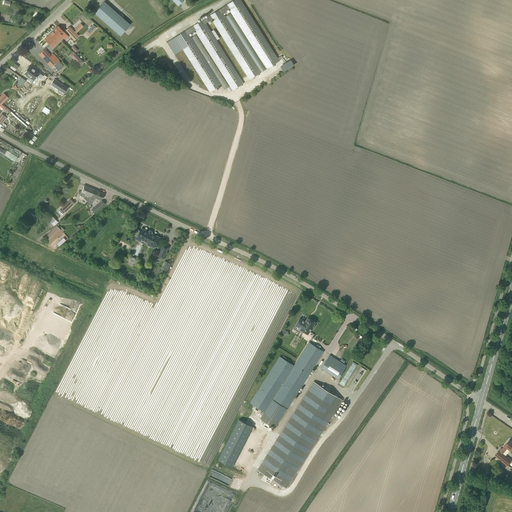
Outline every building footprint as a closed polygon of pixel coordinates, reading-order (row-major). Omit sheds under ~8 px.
[(194,30),(197,34),(230,86),(232,91),(244,83),(206,23),(212,20),(250,80),(261,72),(223,12),(229,9),(267,69),(280,61),(241,0),(233,0),(166,42),(174,53),(182,48),(210,92),(221,85),(192,38),(189,34),(194,30)] [(130,25),(104,1),(94,13),(120,36),(130,25)] [(226,16),(261,72),(266,69),(231,13),(226,16)] [(89,36),(96,27),(93,24),(85,33),(89,36)] [(69,26),(66,30),(75,39),(78,36),(76,33),(83,26),(81,25),(74,32),(73,30),(69,26)] [(60,39),(61,38),(62,39),(64,37),(66,40),(68,37),(66,34),(58,26),(53,31),(60,39)] [(53,31),(44,39),(50,45),(52,42),(54,44),(60,39),(53,31)] [(197,34),(192,37),(225,90),(230,86),(197,34)] [(41,52),(53,65),(58,71),(63,66),(58,60),(59,60),(53,54),(51,56),(44,49),(41,52)] [(74,60),(73,60),(78,66),(83,62),(77,56),(74,60)] [(280,66),(283,71),(294,65),(291,59),(280,66)] [(29,66),(24,74),(28,77),(26,80),(30,83),(35,77),(40,80),(42,76),(29,66)] [(21,84),(25,79),(21,76),(17,81),(21,84)] [(60,83),(57,89),(66,95),(70,90),(60,83)] [(2,95),(0,96),(0,105),(2,103),(5,100),(8,97),(3,93),(2,95)] [(35,126),(40,131),(44,126),(39,122),(35,126)] [(17,157),(7,150),(4,155),(14,161),(17,157)] [(88,202),(94,189),(84,185),(79,195),(84,197),(84,198),(87,202),(88,202)] [(88,202),(92,203),(95,198),(101,200),(103,193),(94,189),(88,202)] [(62,208),(65,212),(74,203),(70,200),(62,208)] [(92,210),(94,213),(104,204),(102,201),(92,210)] [(53,226),(58,222),(52,215),(47,219),(53,226)] [(63,232),(64,230),(61,226),(59,228),(56,225),(43,237),(50,244),(63,232)] [(141,228),(140,230),(138,229),(133,238),(139,242),(141,239),(156,246),(158,242),(160,237),(152,233),(148,232),(141,228)] [(157,256),(163,259),(169,247),(163,244),(157,256)] [(166,261),(165,263),(163,262),(162,265),(163,265),(161,270),(165,272),(166,270),(167,270),(170,263),(166,261)] [(308,334),(316,322),(308,317),(305,322),(300,318),(295,325),(301,328),(300,329),(308,334)] [(270,425),(275,428),(323,351),(309,342),(294,365),(280,356),(250,403),(264,412),(260,418),(265,421),(270,425)] [(338,378),(346,366),(329,355),(321,368),(338,378)] [(313,381),(257,469),(286,488),(343,400),(313,381)] [(501,448),(499,450),(505,456),(511,447),(511,441),(509,440),(502,449),(501,448)] [(511,461),(505,456),(499,450),(495,455),(507,465),(511,461)]
